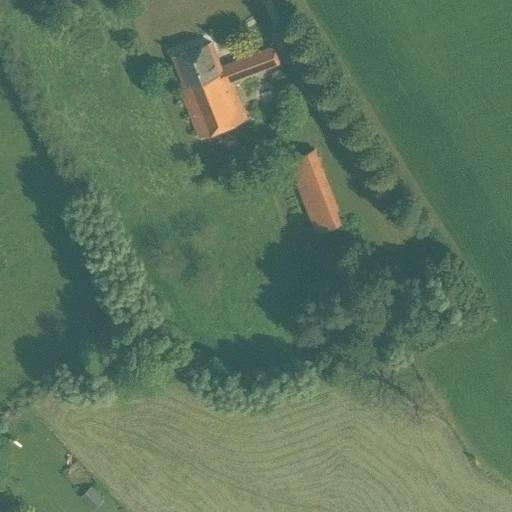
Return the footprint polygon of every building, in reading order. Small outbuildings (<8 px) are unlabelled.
[(221,66),(212,41),(175,56),(187,85),(182,87),(201,137),(248,118),(234,80),(281,62),(275,45),(221,66)] [(315,148),(288,159),(294,174),(321,163),(315,148)] [(316,232),(342,223),(337,211),(312,221),(316,232)] [(324,332),(351,320),(342,299),(314,311),(324,332)] [(88,506),(99,498),(88,483),(77,492),(88,506)]
